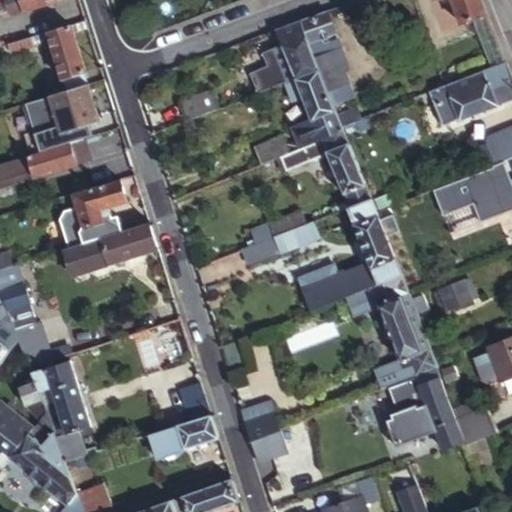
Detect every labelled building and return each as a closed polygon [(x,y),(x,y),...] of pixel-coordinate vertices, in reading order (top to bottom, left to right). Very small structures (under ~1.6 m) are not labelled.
[(0,0),(0,18),(11,15),(7,0),(0,0)] [(61,0),(7,0),(11,15),(61,0)] [(434,0),(436,3),(444,0),(455,29),(472,23),(489,71),(507,64),(482,0),(434,0)] [(326,12),(299,22),(309,46),(323,41),(335,37),(326,12)] [(286,64),(293,83),(319,73),(315,63),(309,46),(299,22),(274,31),(286,64)] [(49,98),(90,85),(71,25),(48,33),(51,42),(61,78),(45,84),(49,98)] [(51,42),(48,33),(30,38),(33,47),(51,42)] [(4,56),(33,47),(30,38),(1,47),(4,56)] [(323,41),(309,46),(315,63),(329,57),(323,41)] [(329,57),(315,63),(319,73),(327,94),(347,87),(342,73),(348,70),(341,53),(329,57)] [(293,83),(286,64),(270,70),(277,89),(284,86),(293,83)] [(511,101),(511,77),(507,64),(489,71),(426,96),(431,108),(434,107),(449,101),(456,120),(457,122),(511,101)] [(293,83),(284,86),(277,89),(272,91),(277,103),(287,107),(302,101),(309,120),(290,127),(299,150),(343,133),(341,129),(336,117),(327,94),(319,73),(293,83)] [(52,111),(63,147),(81,141),(88,139),(84,126),(101,120),(90,85),(49,98),(29,105),(32,117),(52,111)] [(179,103),(186,123),(215,112),(208,92),(179,103)] [(449,101),(434,107),(442,126),(456,120),(449,101)] [(336,117),(341,129),(358,123),(363,120),(359,108),(336,117)] [(511,127),(493,135),(505,162),(511,158),(511,127)] [(370,200),(343,133),(299,150),(286,155),(275,159),(283,175),(327,159),(347,210),(370,200)] [(279,138),(252,148),(258,166),(275,159),(286,155),(279,138)] [(0,186),(86,158),(81,141),(63,147),(0,166),(0,186)] [(77,247),(109,236),(103,217),(113,213),(111,207),(127,202),(121,180),(73,196),(83,228),(71,232),(76,247),(77,247)] [(379,222),(370,200),(347,210),(369,266),(304,291),(312,312),(382,285),(400,277),(379,222)] [(292,232),(310,225),(304,211),(275,222),(280,237),(292,232)] [(379,222),(400,277),(407,294),(432,284),(422,261),(414,241),(403,213),(379,222)] [(109,236),(77,247),(86,273),(158,250),(149,223),(109,236)] [(311,224),(310,225),(292,232),(280,237),(245,251),(250,264),(276,254),(276,251),(315,235),(311,224)] [(414,241),(422,261),(437,255),(429,235),(414,241)] [(10,252),(0,254),(0,272),(16,267),(10,252)] [(15,332),(36,324),(16,267),(0,272),(0,292),(6,307),(15,332)] [(407,294),(400,277),(382,285),(388,301),(378,305),(400,363),(409,359),(416,378),(437,370),(416,316),(407,294)] [(437,292),(440,298),(446,313),(469,304),(460,282),(437,292)] [(432,284),(407,294),(416,316),(430,311),(428,303),(440,298),(437,292),(434,283),(432,284)] [(289,334),(293,348),(339,335),(335,320),(289,334)] [(12,354),(19,344),(16,335),(1,322),(0,323),(0,357),(6,349),(12,354)] [(16,335),(19,344),(28,368),(75,353),(72,343),(49,350),(40,323),(36,324),(15,332),(16,335)] [(511,340),(486,351),(488,355),(500,385),(501,387),(511,382),(511,340)] [(500,385),(488,355),(471,362),(482,388),(487,390),(500,385)] [(395,365),(402,383),(416,378),(409,359),(400,363),(395,365)] [(39,398),(45,414),(53,435),(63,461),(84,454),(77,432),(91,428),(69,360),(30,373),(33,381),(36,390),(39,398)] [(416,378),(402,383),(406,392),(417,388),(423,405),(424,407),(434,434),(441,451),(465,442),(456,419),(437,370),(416,378)] [(36,390),(33,381),(16,387),(21,404),(39,398),(36,390)] [(180,390),(189,421),(210,414),(200,383),(180,390)] [(29,434),(33,429),(0,401),(0,471),(11,457),(29,434)] [(240,412),(249,441),(277,431),(280,430),(269,401),(240,412)] [(434,434),(424,407),(416,411),(415,408),(389,418),(391,422),(385,424),(395,449),(434,434)] [(486,408),(456,419),(465,442),(466,445),(496,434),(486,408)] [(218,438),(210,414),(189,421),(142,436),(150,459),(218,438)] [(285,450),(277,431),(249,441),(255,461),(285,450)] [(74,493),(63,461),(53,435),(43,445),(29,434),(11,457),(69,506),(64,511),(80,511),(81,511),(74,493)] [(441,451),(438,452),(454,494),(446,497),(451,511),(465,511),(489,503),(466,445),(465,442),(441,451)] [(231,478),(170,499),(174,511),(208,511),(238,501),(231,478)] [(81,511),(110,511),(101,484),(74,493),(81,511)] [(174,511),(170,499),(133,511),(174,511)] [(465,511),(492,511),(489,503),(465,511)]
